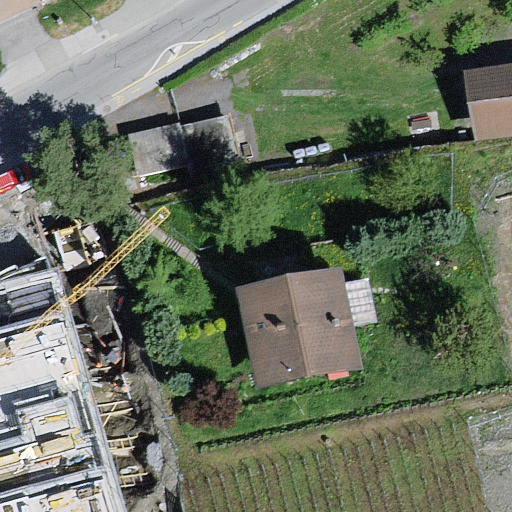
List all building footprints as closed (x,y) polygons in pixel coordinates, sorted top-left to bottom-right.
[(511,68),(467,75),(477,143),(511,137),(511,68)] [(231,117),(181,128),(189,166),(239,155),(231,117)] [(180,125),(130,136),(138,177),(189,166),(181,128),(180,125)] [(41,248),(0,265),(0,413),(6,428),(0,430),(0,492),(106,448),(70,364),(87,357),(41,248)] [(345,275),(241,294),(259,393),(363,374),(345,275)]
